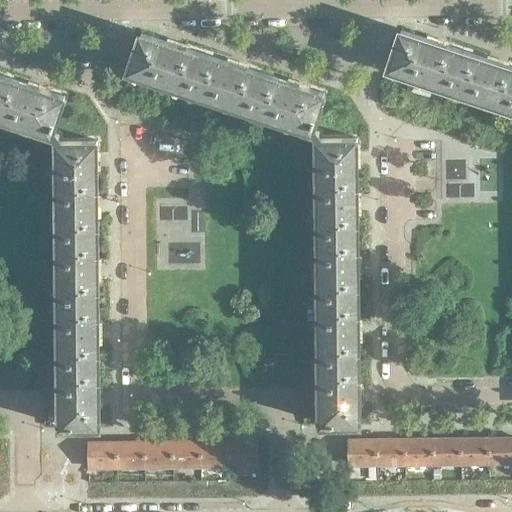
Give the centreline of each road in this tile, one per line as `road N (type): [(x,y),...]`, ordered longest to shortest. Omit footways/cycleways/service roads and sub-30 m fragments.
road 1 (residential): [(0,14),(511,8)]
road 2 (residential): [(280,511),(279,405),(268,394),(143,395),(135,378),(135,154)]
road 3 (residential): [(511,399),(405,389),(398,370),(398,154)]
